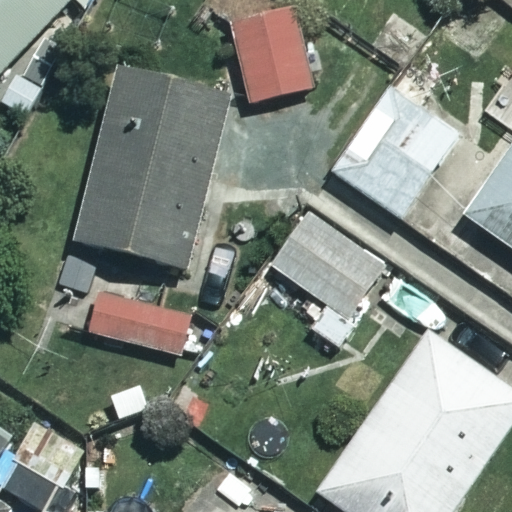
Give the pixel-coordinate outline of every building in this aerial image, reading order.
[(0,0),(0,95),(85,2),(81,0),(0,0)] [(321,99),(304,21),(238,35),(255,113),(321,99)] [(235,113),(124,84),(79,256),(190,285),(235,113)] [(475,141),(402,91),(339,183),(412,233),(475,141)] [(511,173),(473,229),(511,255),(511,173)] [(391,278),(312,227),(278,280),(335,316),(318,342),(341,356),(391,278)] [(198,326),(106,304),(96,345),(188,366),(198,326)] [(467,511),(511,448),(511,398),(436,346),(325,505),(334,511),(467,511)] [(0,423),(0,478),(5,482),(29,440),(0,423)]
